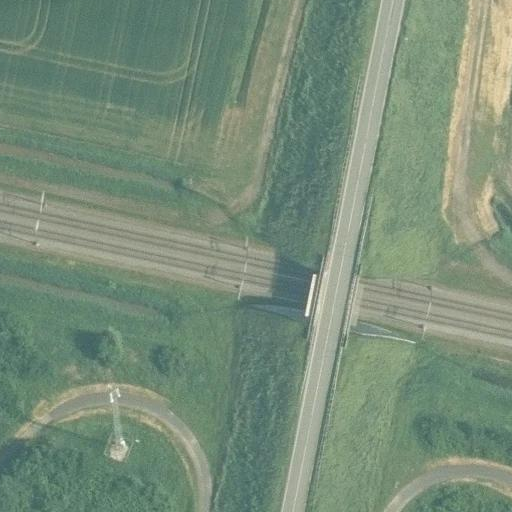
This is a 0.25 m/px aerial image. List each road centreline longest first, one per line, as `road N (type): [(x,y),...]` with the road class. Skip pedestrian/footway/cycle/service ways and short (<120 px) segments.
road 1 (unclassified): [(290,511),(390,0)]
road 2 (track): [(300,0),(262,160),(229,211),(196,218),(0,176)]
road 3 (track): [(511,276),(488,258),(459,206),(481,0)]
road 4 (unclassified): [(46,415),(79,399),(149,404),(173,419),(200,459),(203,511)]
road 5 (track): [(511,362),(456,350),(422,361),(400,436),(429,476)]
road 6 (unclassified): [(388,511),(406,490),(440,472),(480,469),(511,480)]
